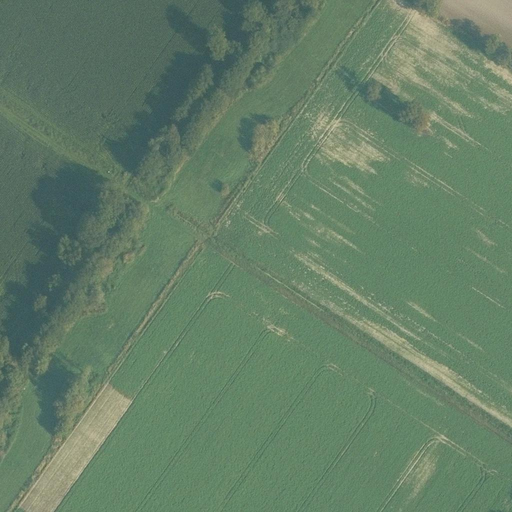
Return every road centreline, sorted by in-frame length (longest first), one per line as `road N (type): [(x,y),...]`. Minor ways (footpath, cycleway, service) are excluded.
road 1 (track): [(511,442),(121,187)]
road 2 (track): [(254,0),(121,187)]
road 3 (track): [(121,187),(0,357)]
road 4 (track): [(121,187),(0,108)]
